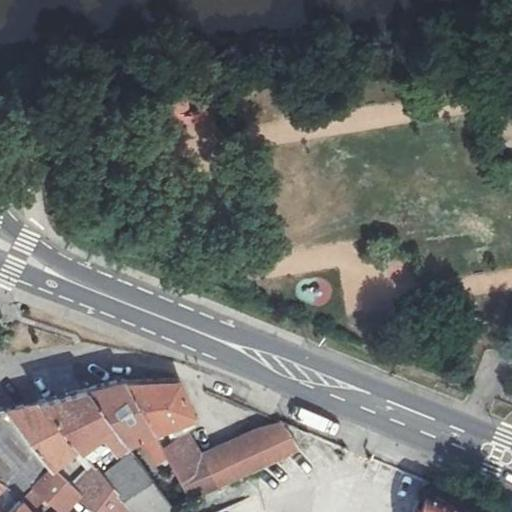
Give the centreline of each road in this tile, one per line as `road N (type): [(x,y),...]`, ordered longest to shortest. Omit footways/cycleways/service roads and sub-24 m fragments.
road 1 (primary): [(511,438),(68,270),(0,227)]
road 2 (primary): [(0,264),(511,477)]
road 3 (unknown): [(380,419),(359,466),(262,507)]
